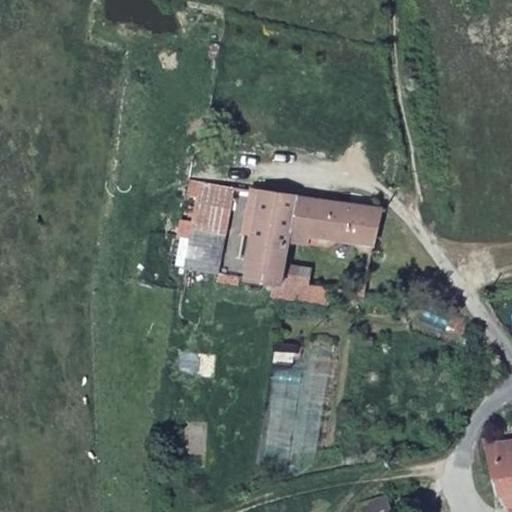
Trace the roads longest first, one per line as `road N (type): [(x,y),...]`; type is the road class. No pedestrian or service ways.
road 1 (unclassified): [(511,360),(425,231)]
road 2 (unclassified): [(474,511),(466,463),(473,425),(511,395)]
